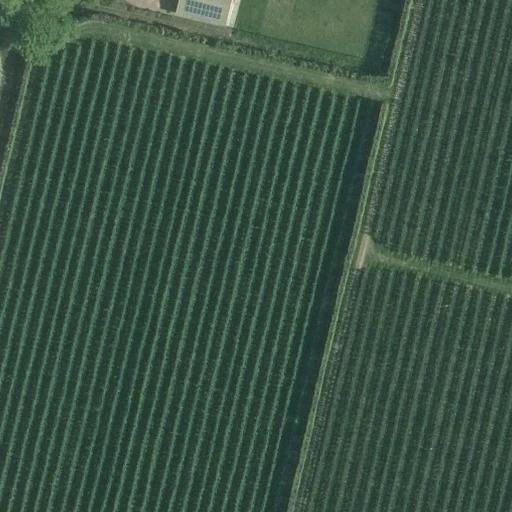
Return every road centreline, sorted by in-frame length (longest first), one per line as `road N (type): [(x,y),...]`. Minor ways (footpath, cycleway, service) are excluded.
road 1 (track): [(420,0),(300,511)]
road 2 (track): [(396,100),(91,30),(45,33)]
road 3 (track): [(0,226),(47,23),(45,0)]
road 4 (track): [(360,255),(511,292)]
